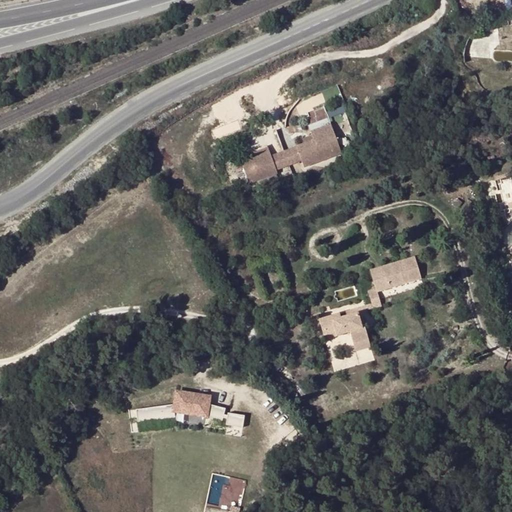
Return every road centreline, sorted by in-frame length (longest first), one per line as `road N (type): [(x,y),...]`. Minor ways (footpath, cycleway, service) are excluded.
road 1 (tertiary): [(370,0),(163,92),(35,200),(0,211)]
road 2 (track): [(511,358),(488,343),(450,230),(431,204),(384,207),(319,235),(315,254),(326,259),(338,246)]
road 3 (track): [(0,363),(101,315),(167,312),(245,325),(243,386)]
road 4 (trunk): [(0,46),(168,0)]
